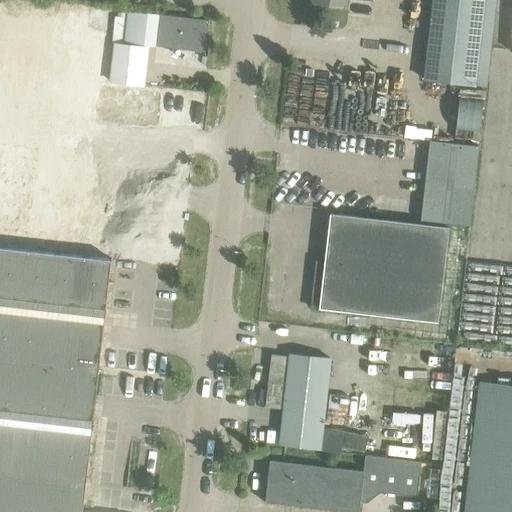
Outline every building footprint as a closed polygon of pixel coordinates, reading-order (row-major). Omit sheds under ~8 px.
[(473,85),(485,86),(495,0),(433,0),(425,80),(473,85)] [(156,44),(204,50),(208,21),(160,15),(156,44)] [(115,46),(110,82),(138,85),(142,49),(115,46)] [(420,221),(469,226),(478,146),(429,141),(420,221)] [(311,308),(437,323),(448,228),(329,214),(324,262),(315,268),(311,308)] [(110,265),(0,252),(0,511),(82,511),(86,483),(98,372),(110,265)] [(279,445),(320,450),(330,359),(289,354),(289,357),(271,355),(265,408),(283,410),(279,445)] [(511,511),(511,386),(479,382),(463,511),(511,511)] [(269,461),(265,503),(346,511),(359,511),(361,500),(367,500),(380,490),(417,494),(421,463),(366,457),(364,472),(269,461)]
